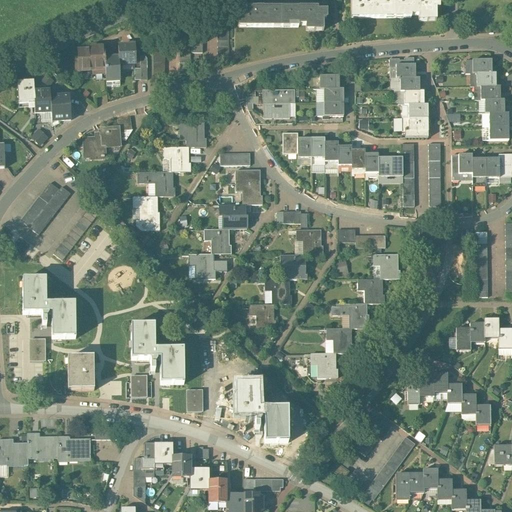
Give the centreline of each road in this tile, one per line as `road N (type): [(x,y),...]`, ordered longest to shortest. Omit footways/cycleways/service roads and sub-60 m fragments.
road 1 (residential): [(225,79),(265,163),(307,201),(417,224),(486,219),(511,202)]
road 2 (residential): [(225,79),(95,116),(0,212)]
road 3 (residential): [(140,418),(206,437),(361,511)]
road 4 (residential): [(453,44),(312,57),(225,79)]
road 5 (residential): [(0,72),(160,0)]
road 6 (residential): [(0,407),(140,418)]
